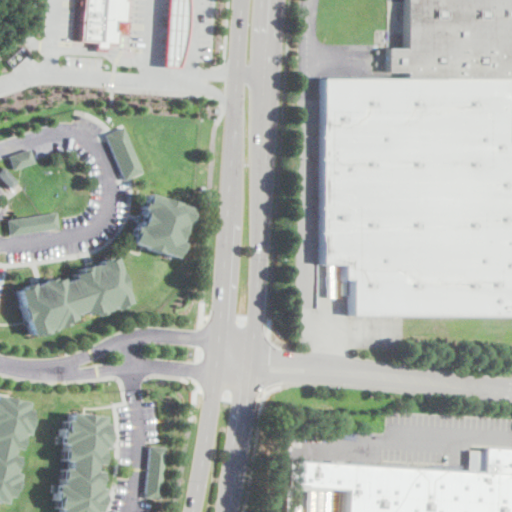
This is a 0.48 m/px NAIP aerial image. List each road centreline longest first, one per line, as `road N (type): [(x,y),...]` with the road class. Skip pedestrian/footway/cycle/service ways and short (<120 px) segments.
road 1 (residential): [(0,149),(66,130),(94,142),(107,169),(106,215),(66,240),(0,245)]
road 2 (tertiary): [(235,109),(218,356)]
road 3 (tertiary): [(251,362),(263,135)]
road 4 (tertiary): [(218,356),(193,511)]
road 5 (residential): [(127,511),(140,437),(130,368)]
road 6 (tertiary): [(230,505),(251,362)]
road 7 (tertiary): [(263,135),(271,0)]
